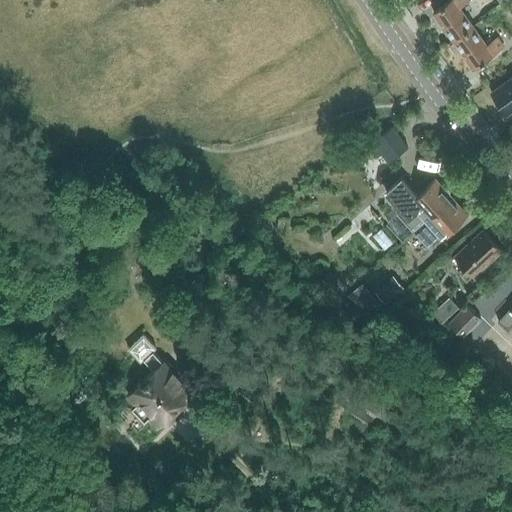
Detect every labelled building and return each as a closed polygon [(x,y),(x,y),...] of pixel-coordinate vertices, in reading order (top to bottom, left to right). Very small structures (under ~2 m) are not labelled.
[(449,0),(433,12),(454,40),(472,27),(459,8),(470,0),(469,0),(449,0)] [(472,27),(454,40),(474,69),(503,48),(496,38),(485,45),(472,27)] [(511,78),(492,94),(508,115),(511,112),(511,78)] [(407,148),(392,127),(368,144),(377,157),(381,153),(387,162),(407,148)] [(423,218),(426,221),(453,197),(450,194),(450,190),(446,185),(442,185),(436,178),(418,194),(402,177),(385,192),(401,209),(397,213),(411,229),(423,218)] [(426,221),(415,231),(417,234),(420,237),(420,238),(421,239),(427,246),(439,235),(441,238),(467,214),(453,197),(426,221)] [(483,230),(455,256),(473,276),(501,250),(483,230)] [(333,274),(327,281),(340,294),(347,286),(333,274)] [(393,275),(374,291),(386,305),(404,289),(393,275)] [(381,305),(362,283),(348,296),(362,307),(377,309),(381,305)] [(432,313),(442,323),(459,307),(449,297),(432,313)] [(447,324),(461,338),(480,319),(466,305),(447,324)] [(511,306),(498,321),(508,330),(511,326),(511,306)] [(141,363),(144,360),(153,370),(128,394),(137,404),(132,408),(145,421),(149,417),(157,426),(164,419),(169,419),(173,415),(174,410),(185,399),(182,396),(190,389),(154,350),(157,348),(143,333),(127,348),(141,363)] [(193,345),(200,354),(216,342),(209,333),(193,345)] [(217,342),(201,356),(208,364),(224,351),(217,342)]
